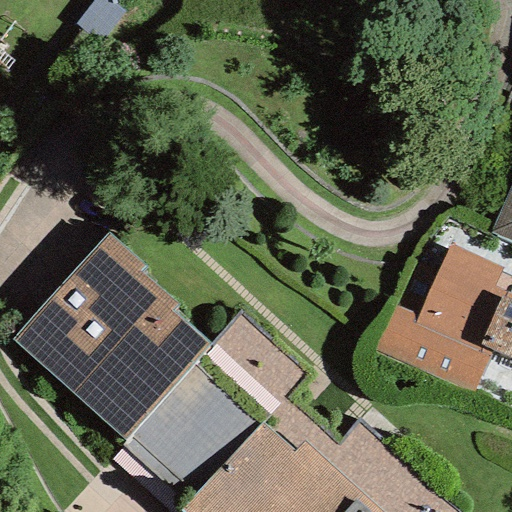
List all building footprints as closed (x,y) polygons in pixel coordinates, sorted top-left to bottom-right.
[(511,175),(489,227),(511,236),(511,175)] [(145,261),(106,227),(10,337),(123,435),(191,358),(208,338),(170,305),(177,298),(140,266),(145,261)] [(500,265),(448,241),(435,269),(418,261),(380,343),(472,386),(492,343),(511,351),(511,294),(503,291),(505,287),(492,281),(500,265)] [(257,418),(191,358),(123,435),(118,441),(182,499),(257,418)] [(292,446),(259,415),(257,418),(182,499),(177,504),(185,511),(388,511),(303,433),(292,446)]
